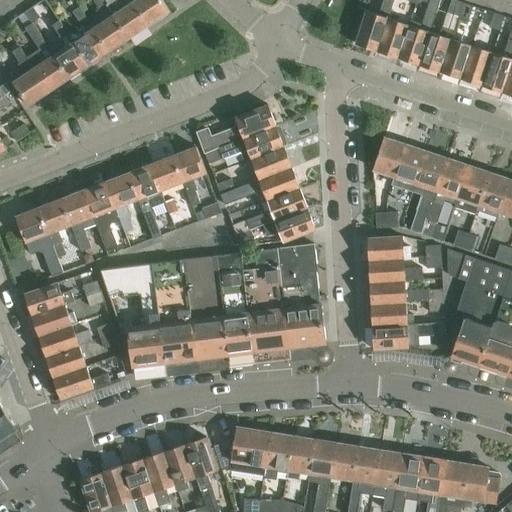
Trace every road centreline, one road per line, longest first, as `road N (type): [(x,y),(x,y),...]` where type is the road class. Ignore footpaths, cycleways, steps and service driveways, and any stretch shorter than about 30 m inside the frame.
road 1 (residential): [(350,385),(336,66)]
road 2 (residential): [(0,181),(252,79),(280,46)]
road 3 (residential): [(50,444),(142,406),(350,385)]
road 4 (residential): [(511,125),(336,66)]
road 5 (residential): [(350,385),(511,415)]
road 6 (residential): [(0,304),(50,444)]
